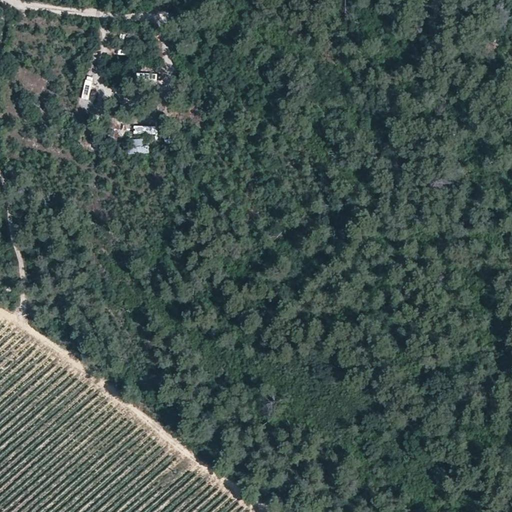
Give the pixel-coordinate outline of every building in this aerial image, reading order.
[(145,41),(145,34),(124,34),(124,42),(145,41)] [(138,70),(139,79),(162,78),(161,69),(138,70)] [(78,117),(85,119),(90,95),(83,94),(78,117)] [(88,132),(83,148),(95,152),(101,136),(88,132)] [(131,155),(150,154),(149,146),(143,146),(143,139),(130,139),(131,155)]
